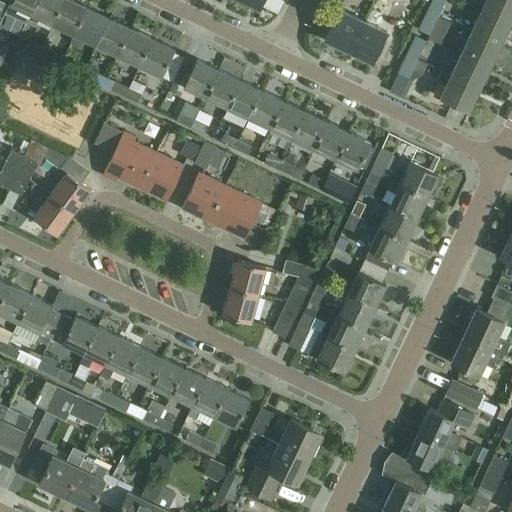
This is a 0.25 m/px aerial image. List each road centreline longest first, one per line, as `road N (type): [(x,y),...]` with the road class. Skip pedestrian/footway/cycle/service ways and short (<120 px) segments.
road 1 (residential): [(53,262),(94,208),(116,201),(219,257),(202,334)]
road 2 (residential): [(378,419),(498,160)]
road 3 (residential): [(275,54),(498,160)]
road 4 (residential): [(378,419),(202,334)]
road 5 (residential): [(202,334),(53,262)]
road 6 (residential): [(158,0),(275,54)]
